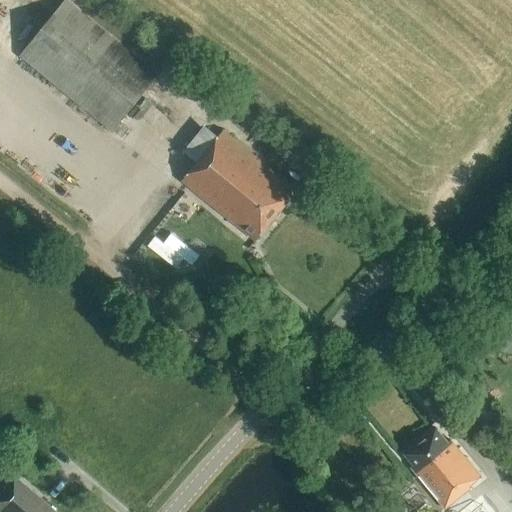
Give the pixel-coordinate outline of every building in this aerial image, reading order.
[(68,0),(63,0),(19,58),(112,133),(160,74),(68,0)] [(255,242),(296,191),(223,131),(182,182),(255,242)] [(511,327),(489,324),(485,349),(511,352),(511,327)] [(147,349),(156,338),(141,326),(132,337),(147,349)] [(466,493),(470,489),(469,487),(480,478),(450,441),(447,443),(436,429),(404,455),(413,466),(410,468),(444,510),(466,493)] [(53,511),(15,477),(0,493),(0,511),(53,511)] [(481,511),(472,500),(457,511),(481,511)]
